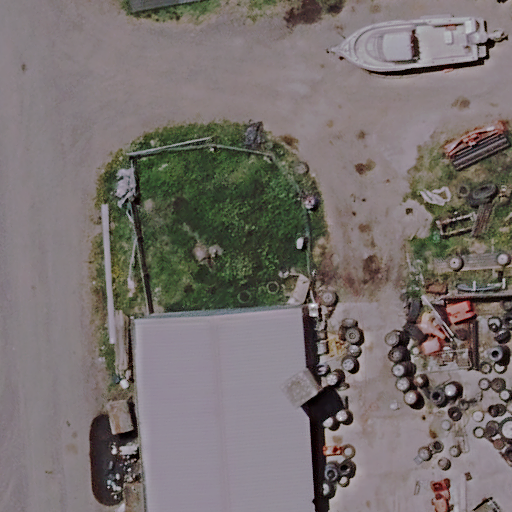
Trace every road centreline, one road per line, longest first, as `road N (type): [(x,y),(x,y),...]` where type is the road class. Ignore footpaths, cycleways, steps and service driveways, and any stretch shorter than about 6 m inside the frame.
road 1 (unknown): [(9,0),(59,311)]
road 2 (unknown): [(59,311),(83,511)]
